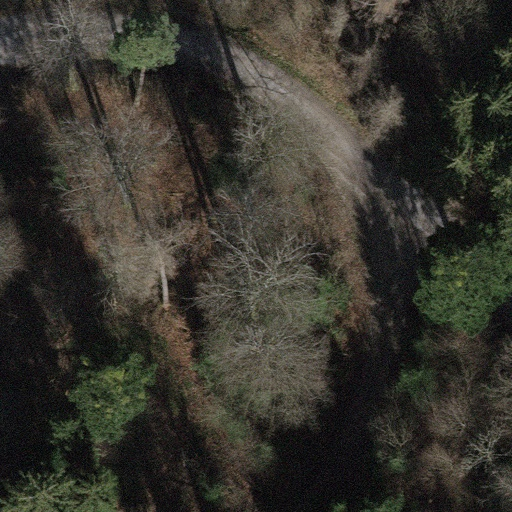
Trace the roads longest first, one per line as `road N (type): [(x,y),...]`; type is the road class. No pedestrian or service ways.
road 1 (track): [(0,50),(28,37),(168,37),(358,147),(511,289)]
road 2 (track): [(358,147),(388,276),(369,388),(301,511)]
